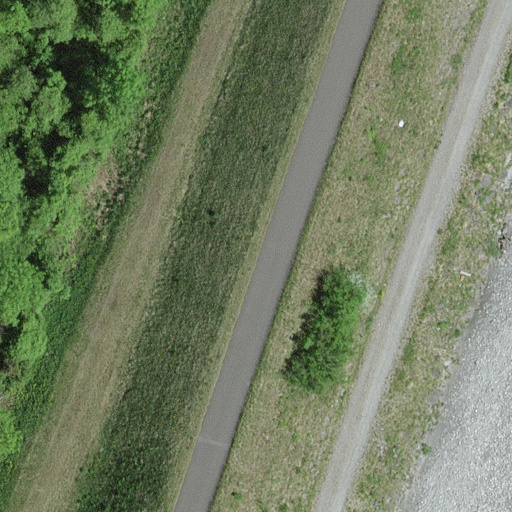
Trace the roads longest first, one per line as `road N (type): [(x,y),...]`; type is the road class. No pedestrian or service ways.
road 1 (track): [(364,0),(190,511)]
road 2 (track): [(511,18),(346,511)]
